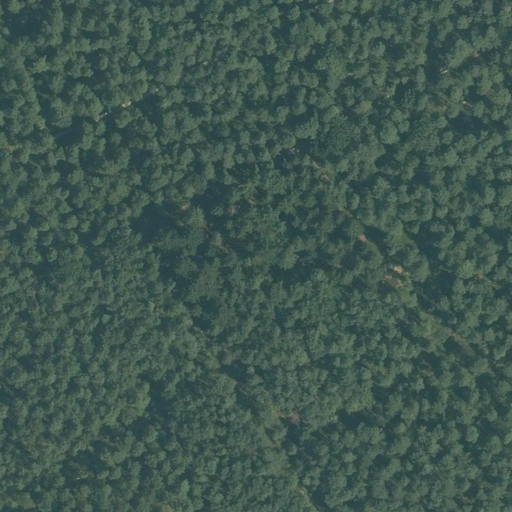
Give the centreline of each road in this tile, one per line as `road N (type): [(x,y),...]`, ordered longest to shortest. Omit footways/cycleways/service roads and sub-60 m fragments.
road 1 (track): [(0,300),(511,30)]
road 2 (track): [(304,140),(450,337),(413,372),(344,413),(260,422)]
road 3 (track): [(320,0),(0,173)]
road 4 (track): [(137,228),(321,511)]
road 5 (track): [(223,363),(0,495)]
